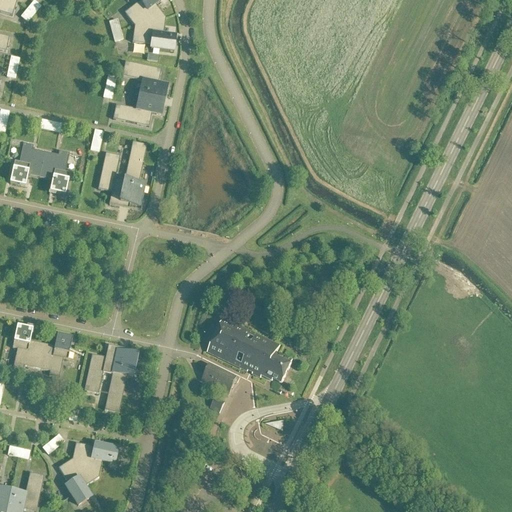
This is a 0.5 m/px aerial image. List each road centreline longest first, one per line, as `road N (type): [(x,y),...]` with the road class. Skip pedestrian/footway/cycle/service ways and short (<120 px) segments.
road 1 (secondary): [(275,511),(511,31)]
road 2 (residential): [(211,0),(212,46),(277,186),(268,218),(230,251)]
road 3 (residential): [(178,0),(185,60),(148,233)]
road 4 (residential): [(133,511),(168,349)]
road 5 (residential): [(0,201),(137,231)]
road 6 (residential): [(168,349),(183,294),(230,251)]
